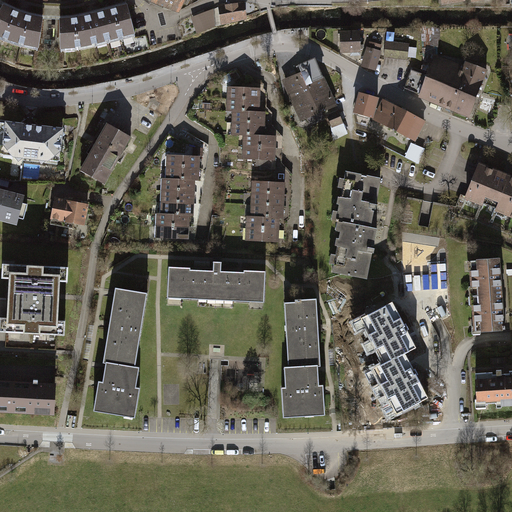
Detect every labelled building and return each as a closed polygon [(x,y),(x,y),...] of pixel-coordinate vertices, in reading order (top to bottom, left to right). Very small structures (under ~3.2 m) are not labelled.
[(177,10),(182,0),(153,0),(153,1),(177,10)] [(242,1),(216,5),(219,24),(245,21),(242,1)] [(134,34),(127,6),(89,17),(60,21),(61,50),(80,47),(108,41),(134,34)] [(38,47),(43,20),(22,15),(3,7),(0,11),(0,36),(6,39),(23,44),(38,47)] [(359,51),(358,31),(338,32),(339,52),(359,51)] [(405,60),(407,43),(382,41),(380,58),(405,60)] [(379,50),(364,47),(359,66),(375,69),(379,50)] [(419,96),(448,108),(464,68),(435,56),(419,96)] [(314,57),(296,66),(301,76),(307,90),(325,82),(314,57)] [(468,116),(486,71),(466,63),(464,68),(448,108),(468,116)] [(301,76),(283,84),(301,126),(319,118),(314,105),(307,90),(301,76)] [(314,105),(332,97),(325,82),(307,90),(314,105)] [(261,91),(227,91),(227,103),(261,104),(261,91)] [(374,97),(357,93),(351,113),(369,118),(374,97)] [(319,118),(338,110),(332,97),(314,105),(319,118)] [(261,104),(227,103),(227,118),(231,118),(261,118),(261,104)] [(396,138),(406,116),(383,105),(374,124),(396,138)] [(343,125),(338,112),(327,116),(332,129),(343,125)] [(416,145),(426,127),(406,116),(396,138),(416,145)] [(231,118),(231,127),(265,127),(265,119),(261,118),(231,118)] [(63,130),(4,124),(0,153),(0,156),(59,163),(63,130)] [(104,183),(130,137),(108,125),(82,171),(104,183)] [(231,127),(231,138),(244,139),(264,139),(265,127),(231,127)] [(244,139),(243,152),(277,153),(278,140),(244,139)] [(243,152),(242,165),(276,166),(277,153),(243,152)] [(200,161),(166,160),(165,172),(200,173),(200,161)] [(511,177),(479,164),(467,195),(511,213),(511,177)] [(199,174),(165,173),(164,184),(199,186),(199,174)] [(381,185),(347,178),(338,228),(343,229),(372,234),(381,185)] [(197,186),(162,185),(162,196),(196,198),(197,186)] [(286,187),(252,186),(252,197),(285,198),(286,187)] [(24,202),(0,196),(0,230),(16,235),(24,202)] [(195,198),(160,197),(160,208),(194,210),(195,198)] [(285,198),(252,197),(252,208),(285,210),(285,198)] [(90,210),(55,204),(51,225),(86,232),(90,210)] [(285,210),(252,208),(251,220),(281,221),(285,221),(285,210)] [(194,210),(160,209),(159,220),(194,222),(194,210)] [(248,233),(281,234),(281,221),(251,220),(248,220),(248,233)] [(190,222),(155,221),(155,233),(189,234),(190,222)] [(379,236),(343,229),(333,278),(368,285),(379,236)] [(248,245),(280,247),(281,234),(248,233),(248,245)] [(189,234),(155,234),(154,244),(189,245),(189,234)] [(501,303),(498,255),(475,255),(476,302),(501,303)] [(0,308),(0,330),(63,334),(64,315),(56,315),(58,280),(67,280),(68,263),(0,259),(0,277),(5,278),(4,309),(0,308)] [(170,274),(168,305),(265,308),(267,278),(170,274)] [(148,299),(116,294),(103,368),(107,369),(135,373),(148,299)] [(321,364),(316,298),(284,300),(289,366),(316,364),(321,364)] [(413,349),(389,303),(358,320),(382,365),(402,355),(413,349)] [(504,328),(501,303),(476,303),(478,328),(504,328)] [(392,415),(425,398),(402,355),(382,365),(369,372),(392,415)] [(317,386),(316,364),(289,366),(285,366),(286,385),(281,385),(283,417),(325,414),(323,385),(317,386)] [(135,373),(107,369),(103,389),(98,388),(93,419),(136,426),(141,394),(135,393),(138,374),(135,373)] [(511,402),(511,372),(472,373),(475,404),(511,402)] [(15,381),(0,380),(0,407),(13,408),(15,381)] [(54,383),(15,381),(13,408),(53,411),(54,383)]
